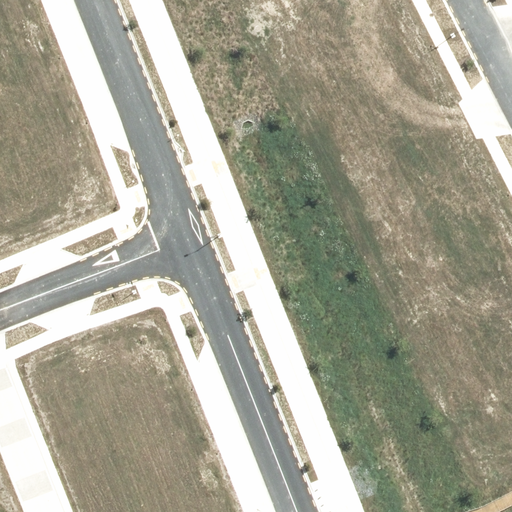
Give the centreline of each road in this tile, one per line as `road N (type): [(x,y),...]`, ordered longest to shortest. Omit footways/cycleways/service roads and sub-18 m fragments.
road 1 (residential): [(296,511),(189,239)]
road 2 (residential): [(189,239),(94,0)]
road 3 (residential): [(189,239),(0,310)]
road 4 (residential): [(47,511),(0,392)]
